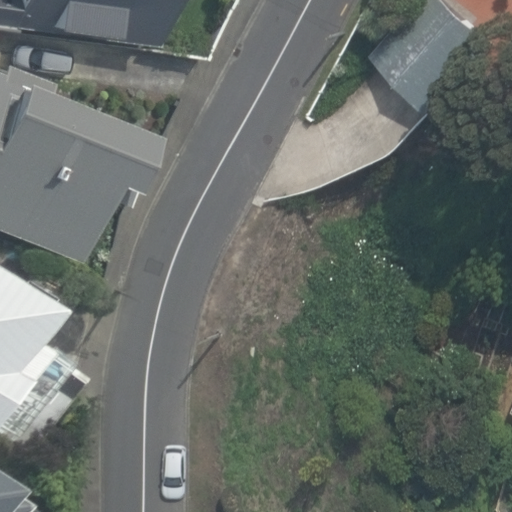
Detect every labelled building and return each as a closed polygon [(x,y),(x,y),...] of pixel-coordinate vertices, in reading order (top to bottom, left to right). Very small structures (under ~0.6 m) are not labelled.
[(0,0),(0,24),(153,46),(158,0),(0,0)] [(455,0),(425,0),(379,57),(450,113),(508,42),(455,0)] [(0,230),(75,260),(127,124),(0,75),(0,230)] [(373,107),(266,137),(282,195),(389,165),(373,107)] [(0,275),(0,436),(33,393),(17,381),(62,323),(0,275)] [(0,511),(11,511),(13,509),(0,499),(0,511)]
